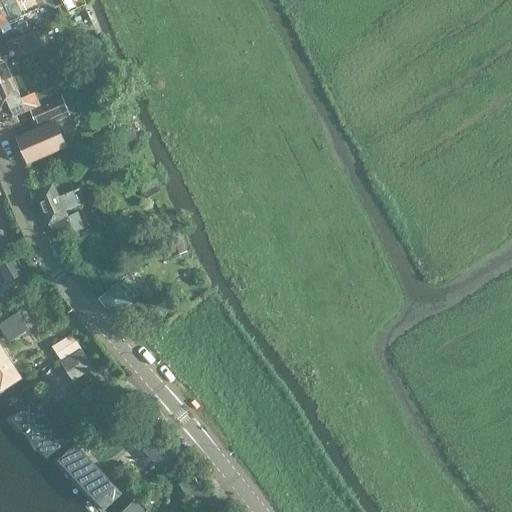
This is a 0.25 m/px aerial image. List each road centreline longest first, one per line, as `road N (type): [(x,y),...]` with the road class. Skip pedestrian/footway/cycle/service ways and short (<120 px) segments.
road 1 (unclassified): [(258,511),(89,311)]
road 2 (residential): [(89,311),(42,248),(0,161)]
